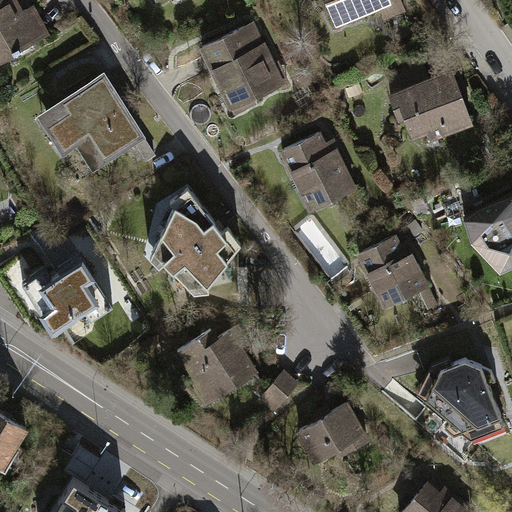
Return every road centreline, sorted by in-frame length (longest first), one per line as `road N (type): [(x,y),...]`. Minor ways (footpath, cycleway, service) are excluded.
road 1 (residential): [(335,351),(290,271),(82,0)]
road 2 (secondary): [(0,344),(265,511)]
